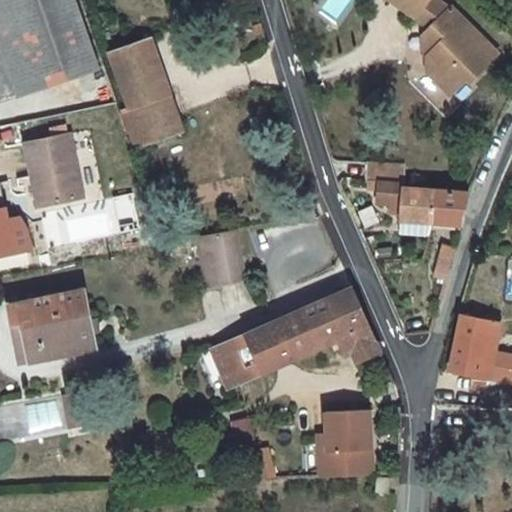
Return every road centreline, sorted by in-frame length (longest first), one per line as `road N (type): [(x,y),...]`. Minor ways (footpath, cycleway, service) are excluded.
road 1 (residential): [(271,0),(285,65),(391,343),(415,386)]
road 2 (residential): [(415,386),(501,142),(511,130)]
